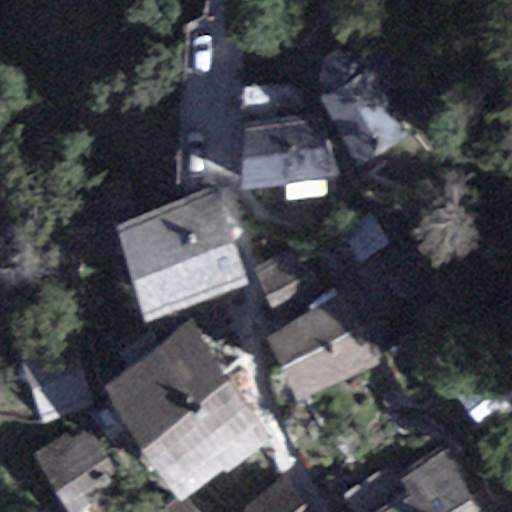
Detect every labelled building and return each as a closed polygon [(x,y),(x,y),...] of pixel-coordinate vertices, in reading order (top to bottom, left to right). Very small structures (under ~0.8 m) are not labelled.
[(321,98),(369,165),(413,130),(383,89),(403,74),(379,40),(360,55),(338,50),(321,60),(318,87),(321,98)] [(333,124),(250,129),(253,187),(337,181),(333,124)] [(158,312),(241,287),(213,192),(130,217),(158,312)] [(313,250),(263,272),(279,309),(329,287),(313,250)] [(353,308),(281,335),(301,389),(373,363),(353,308)] [(192,328),(114,382),(186,486),(265,433),(192,328)] [(511,340),(505,331),(446,377),(489,433),(511,415),(511,340)] [(76,340),(25,354),(42,418),(94,404),(76,340)] [(407,500),(379,511),(448,511),(467,504),(448,460),(399,482),(407,500)] [(311,511),(298,482),(240,509),(241,511),(311,511)] [(195,511),(179,491),(151,511),(195,511)]
